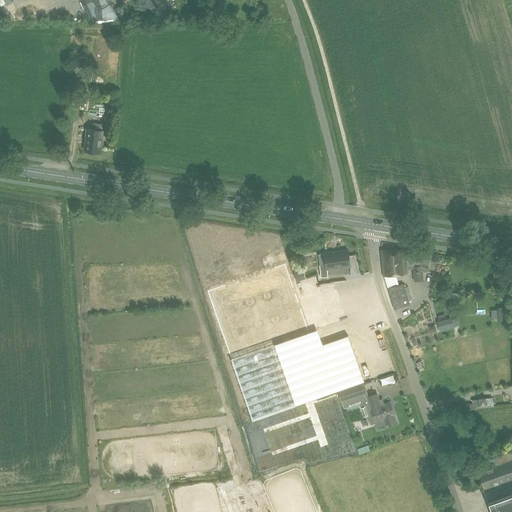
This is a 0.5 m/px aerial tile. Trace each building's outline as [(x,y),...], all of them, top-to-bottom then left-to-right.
[(153,15),(154,17),(170,9),(165,0),(145,0),(147,4),(153,15)] [(88,73),(89,61),(72,59),(71,71),(88,73)] [(87,129),(85,151),(100,153),(103,131),(87,129)] [(405,248),(381,251),(383,277),(408,274),(407,269),(406,260),(405,248)] [(326,264),(320,265),(321,277),(328,276),(328,269),(350,266),(349,250),(339,251),(325,253),(326,264)] [(407,259),(406,260),(407,269),(413,268),(414,281),(424,280),(423,272),(428,272),(430,260),(431,254),(431,253),(409,250),(407,259)] [(301,271),(293,274),(295,282),(303,279),(301,271)] [(404,283),(387,288),(394,309),(410,304),(409,301),(412,300),(408,286),(405,287),(404,283)] [(278,288),(216,310),(233,359),(231,359),(253,420),(364,381),(348,335),(305,350),(300,335),(295,337),(278,288)] [(363,383),(338,391),(344,408),(350,406),(359,403),(362,411),(364,416),(367,415),(370,425),(371,425),(376,423),(378,429),(386,426),(397,423),(390,402),(384,404),(382,399),(379,400),(377,393),(368,396),(363,383)] [(490,397),(473,400),(474,409),(491,406),(490,397)] [(494,466),(479,472),(485,488),(511,478),(511,448),(491,455),(494,466)] [(511,511),(511,493),(488,502),(491,511),(511,511)]
